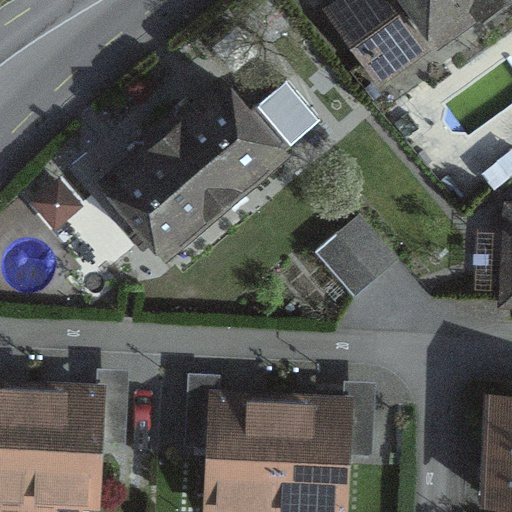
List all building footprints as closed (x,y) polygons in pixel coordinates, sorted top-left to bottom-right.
[(421,49),(400,20),(385,0),(339,0),(325,10),(355,52),(376,81),(421,49)] [(403,0),(432,40),(471,13),(473,17),(497,0),(403,0)] [(283,80),(244,113),(278,152),(316,119),(283,80)] [(230,194),(278,152),(244,113),(220,84),(191,110),(182,100),(168,111),(153,124),(140,136),(123,149),(132,160),(102,185),(160,253),(230,194)] [(511,209),(507,210),(505,238),(502,301),(511,301),(511,209)] [(361,211),(313,252),(352,298),(400,257),(361,211)] [(511,382),(484,381),(479,497),(490,497),(511,498),(511,382)] [(49,392),(30,391),(16,391),(0,389),(0,495),(25,496),(89,500),(94,395),(49,392)] [(208,505),(272,508),(336,511),(341,406),(303,405),(277,403),(266,403),(213,400),(208,505)]
